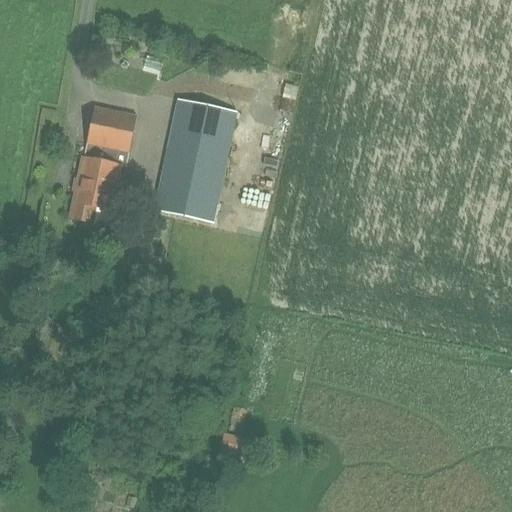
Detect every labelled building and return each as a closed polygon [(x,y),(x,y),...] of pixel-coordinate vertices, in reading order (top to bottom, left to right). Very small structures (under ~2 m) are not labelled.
[(212,224),(236,114),(178,101),(155,212),(212,224)] [(135,117),(94,109),(87,146),(84,159),(83,159),(71,220),(91,224),(95,208),(110,211),(119,167),(125,168),(135,117)] [(267,177),(280,180),(284,163),(272,160),(267,177)] [(235,460),(239,440),(223,437),(219,456),(235,460)] [(195,474),(192,499),(206,501),(210,476),(195,474)]
